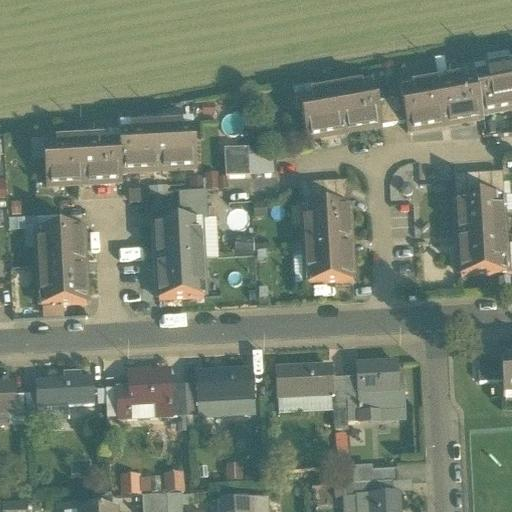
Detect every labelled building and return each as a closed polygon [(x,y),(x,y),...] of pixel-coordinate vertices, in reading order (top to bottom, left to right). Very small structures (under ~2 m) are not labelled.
[(511,66),(473,74),(474,78),(481,119),(511,113),(511,66)] [(482,123),(481,119),(474,78),(399,91),(401,102),(405,126),(407,136),(482,123)] [(298,99),(306,144),(382,130),(377,106),(373,85),(298,99)] [(401,102),(389,104),(393,128),(405,126),(401,102)] [(382,130),(393,128),(389,104),(377,106),(382,130)] [(119,131),(119,141),(121,177),(197,173),(195,127),(119,131)] [(122,187),(121,177),(119,141),(44,145),(46,191),(122,187)] [(224,153),(226,181),(250,181),(248,161),(248,153),(224,153)] [(248,161),(250,181),(274,180),(272,159),(248,161)] [(480,202),(492,201),(490,177),(478,178),(480,202)] [(501,200),(503,200),(502,177),(490,177),(492,201),(501,200)] [(468,202),(480,202),(478,178),(466,179),(468,202)] [(456,203),(468,202),(466,179),(454,179),(456,203)] [(347,185),(335,186),(336,210),(348,209),(347,185)] [(312,211),(324,210),(323,186),(311,187),(312,211)] [(324,210),(336,210),(335,186),(323,186),(324,210)] [(303,212),(312,211),(311,187),(299,188),(299,192),(300,212),(303,212)] [(460,280),(506,277),(504,249),(501,200),(492,201),(480,202),(468,202),(456,203),(460,280)] [(179,202),(180,226),(200,225),(208,225),(207,201),(179,202)] [(303,212),(307,288),(353,286),(348,209),(336,210),(324,210),(312,211),(303,212)] [(200,225),(202,255),(217,254),(216,224),(208,225),(200,225)] [(154,228),(159,304),(204,302),(202,255),(200,225),(180,226),(154,228)] [(37,234),(41,310),(86,308),(82,231),(37,234)] [(482,367),(483,389),(506,388),(504,366),(482,367)] [(357,382),(358,399),(399,397),(399,380),(398,367),(356,370),(357,382)] [(277,374),(278,403),(333,400),(334,400),(333,383),(333,373),(295,375),(295,373),(277,374)] [(67,377),(67,385),(80,384),(79,377),(67,377)] [(197,389),(198,407),(199,407),(254,404),(252,377),(214,379),(214,377),(196,378),(197,389)] [(128,382),(129,393),(130,411),(131,411),(153,410),(170,409),(172,409),(171,391),(170,379),(128,382)] [(403,380),(399,380),(399,397),(358,399),(358,406),(360,406),(360,414),(405,412),(403,380)] [(357,382),(345,383),(346,407),(347,426),(360,426),(360,414),(360,406),(358,406),(358,399),(357,382)] [(333,407),(346,407),(345,383),(333,383),(334,400),(333,400),(333,407)] [(37,399),(38,412),(69,410),(94,408),(92,384),(80,384),(67,385),(37,387),(37,399)] [(197,389),(185,390),(187,421),(200,420),(199,407),(198,407),(197,389)] [(0,417),(13,417),(14,417),(13,400),(13,390),(0,390),(0,417)] [(171,422),(187,421),(185,390),(171,391),(172,409),(170,409),(171,422)] [(131,424),(131,411),(130,411),(129,393),(117,393),(117,396),(118,421),(118,425),(131,424)] [(105,396),(106,421),(118,421),(117,396),(105,396)] [(37,399),(25,400),(26,424),(39,424),(38,412),(37,399)] [(14,424),(26,424),(25,400),(13,400),(14,417),(13,417),(14,424)] [(254,417),(254,404),(199,407),(200,420),(254,417)] [(171,422),(170,409),(153,410),(154,423),(171,422)] [(38,412),(39,424),(69,422),(69,410),(38,412)] [(131,411),(131,424),(154,423),(153,410),(131,411)] [(13,417),(0,417),(0,429),(26,429),(26,424),(14,424),(13,417)] [(396,473),(372,475),(373,486),(397,485),(396,473)] [(165,496),(184,495),(183,475),(164,475),(165,496)] [(121,497),(151,496),(150,478),(120,479),(121,497)] [(370,499),(392,498),(392,486),(351,488),(343,489),(344,502),(370,500),(370,499)] [(370,511),(399,511),(399,498),(392,498),(370,499),(370,500),(370,511)] [(144,511),(168,511),(168,500),(144,501),(144,511)] [(168,500),(168,511),(182,511),(182,500),(168,500)]
